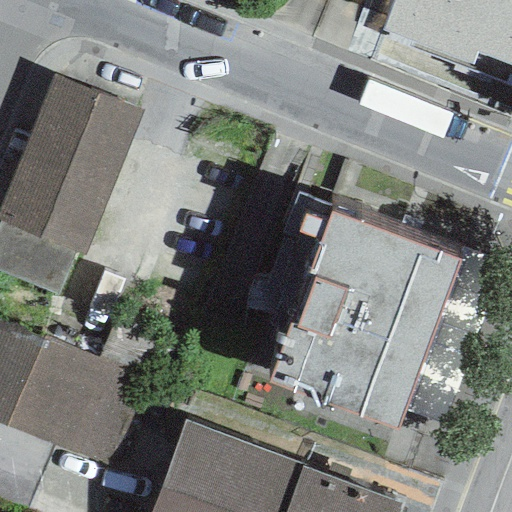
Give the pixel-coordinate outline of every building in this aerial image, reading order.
[(511,0),(391,0),(382,27),(471,61),(477,47),(510,60),(511,55),(511,0)] [(141,110),(51,73),(0,198),(0,219),(74,250),(83,253),(141,110)] [(459,257),(331,210),(268,379),(396,426),(459,257)] [(0,270),(56,294),(74,250),(0,219),(0,270)] [(146,375),(0,318),(0,422),(110,465),(146,375)] [(149,511),(281,511),(300,463),(184,419),(149,511)] [(300,463),(281,511),(395,511),(400,500),(300,463)]
